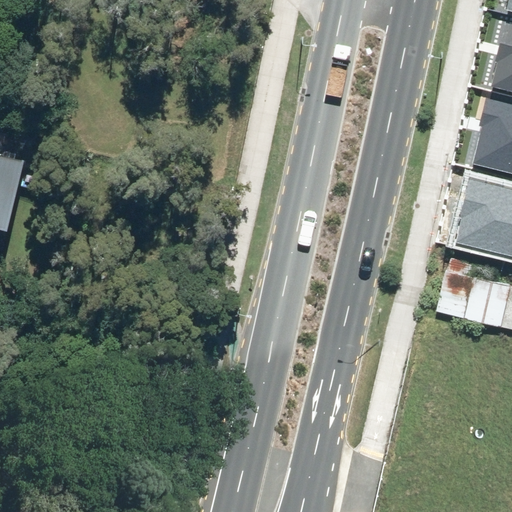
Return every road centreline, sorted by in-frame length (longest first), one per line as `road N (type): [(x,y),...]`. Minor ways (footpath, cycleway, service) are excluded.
road 1 (secondary): [(237,511),(353,1)]
road 2 (secondary): [(418,0),(312,470)]
